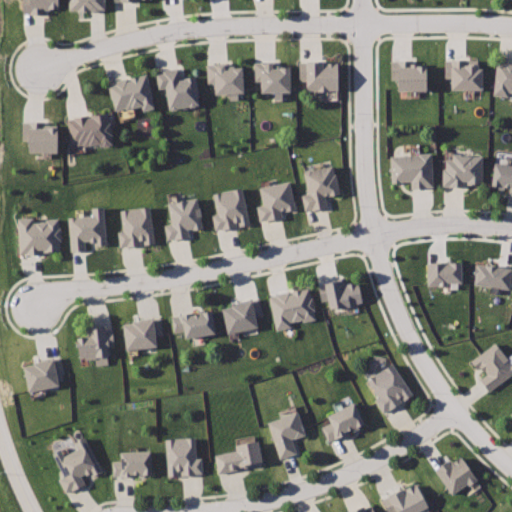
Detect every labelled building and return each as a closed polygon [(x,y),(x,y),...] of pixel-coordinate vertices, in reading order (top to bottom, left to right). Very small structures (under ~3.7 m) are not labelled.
[(23,0),(23,13),(46,13),(46,8),(60,8),(60,0),(23,0)] [(70,0),(70,9),(105,10),(105,0),(70,0)] [(466,58),(445,58),(446,78),(454,76),(454,88),(483,89),(484,64),(466,64),(466,58)] [(391,60),(392,79),(400,78),(401,90),(430,90),(430,65),(413,65),(412,59),(391,60)] [(511,61),(497,59),(493,95),(511,97),(511,61)] [(339,61),(300,61),(299,83),(306,83),(306,92),(338,92),(339,61)] [(225,62),(206,64),(208,84),(215,83),(216,94),(247,91),(245,68),(226,69),(225,62)] [(291,67),(272,67),(272,62),(254,63),(255,80),(262,79),(263,92),(292,91),(291,67)] [(180,68),(156,72),(159,92),(166,91),(170,110),(201,104),(196,75),(182,78),(180,68)] [(147,73),(109,83),(116,110),(141,103),(143,111),(156,108),(147,73)] [(108,113),(68,119),(73,148),(113,141),(108,113)] [(23,121),(23,140),(31,140),(31,152),(60,152),(60,128),(43,128),(43,121),(23,121)] [(432,153),(391,156),(393,183),(411,182),(412,188),(435,186),(432,153)] [(443,161),(442,187),(484,187),(485,156),(453,155),(451,161),(443,161)] [(511,164),(496,162),(493,186),(511,188),(511,164)] [(335,166),(304,172),(309,193),(302,195),(304,212),(327,206),(324,196),(341,192),(335,166)] [(289,182),(261,188),(264,206),(258,207),(262,221),(282,217),(281,211),(295,208),(289,182)] [(242,187),(213,193),(217,214),(213,215),(216,230),(251,222),(242,187)] [(197,197),(169,204),(172,224),(165,225),(168,240),(189,237),(188,230),(204,226),(197,197)] [(103,206),(92,208),(93,215),(68,219),(72,252),(86,250),(85,242),(95,240),(96,246),(107,243),(103,206)] [(150,206),(122,211),(124,231),(119,232),(121,247),(155,242),(150,206)] [(18,219),(20,254),(62,251),(59,215),(18,219)] [(426,264),(427,288),(460,288),(459,264),(426,264)] [(511,272),(477,267),(475,287),(509,291),(511,272)] [(345,279),(317,285),(322,304),(328,303),(330,310),(361,303),(356,282),(346,284),(345,279)] [(308,286),(269,296),(277,330),(317,319),(308,286)] [(259,299),(222,307),(228,334),(258,327),(255,315),(262,314),(259,299)] [(212,309),(172,316),(175,332),(185,330),(187,339),(216,333),(212,309)] [(160,319),(125,323),(128,349),(158,346),(157,336),(163,335),(160,319)] [(111,327),(90,329),(90,335),(79,336),(80,359),(109,357),(108,347),(114,346),(111,327)] [(511,360),(497,342),(471,362),(478,369),(481,366),(488,374),(481,379),(489,390),(511,372),(511,360)] [(61,355),(24,362),(31,392),(61,385),(59,373),(65,373),(61,355)] [(392,367),(368,380),(379,399),(376,401),(383,414),(410,399),(392,367)] [(356,404),(328,416),(332,423),(324,428),(329,441),(367,423),(356,404)] [(298,412),(267,423),(279,459),(297,453),(293,439),(306,434),(298,412)] [(194,437),(166,439),(170,476),(203,474),(201,459),(197,458),(194,437)] [(87,438),(75,444),(78,448),(57,460),(65,477),(60,479),(66,494),(86,485),(82,476),(90,472),(94,477),(104,472),(87,438)] [(259,440),(237,443),(238,449),(215,454),(219,473),(266,463),(259,440)] [(152,451),(123,451),(122,460),(113,460),(115,476),(154,476),(152,451)] [(455,459),(432,473),(448,498),(472,482),(455,459)] [(414,483),(382,500),(389,511),(419,511),(429,507),(414,483)] [(347,511),(373,511),(369,502),(347,511)]
